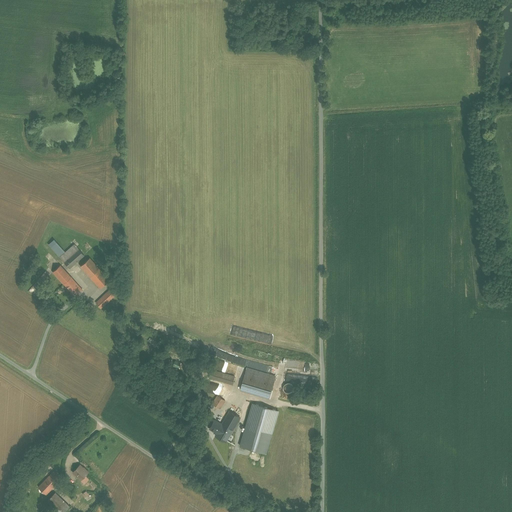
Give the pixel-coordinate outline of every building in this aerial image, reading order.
[(54,240),(49,245),(69,268),(84,255),(74,244),(65,252),(54,240)] [(90,258),(81,266),(101,288),(110,280),(90,258)] [(83,291),(60,265),(53,272),(64,284),(64,283),(76,297),(83,291)] [(109,291),(96,303),(101,308),(114,296),(109,291)] [(281,367),(296,369),(296,375),(299,376),(299,371),(298,371),(298,368),(305,369),(305,363),(282,361),(281,367)] [(275,376),(247,368),(240,390),(269,398),(275,376)] [(235,377),(212,370),(209,378),(232,384),(235,377)] [(293,386),(292,385),(291,384),(290,383),(288,383),(287,383),(286,384),(285,384),(285,385),(284,386),(284,387),(284,388),(284,389),(285,390),(286,391),(287,392),(288,392),(290,392),(291,391),(292,390),(293,389),(293,387),(293,386)] [(225,401),(218,396),(212,404),(220,409),(225,401)] [(252,403),(239,446),(266,454),(279,411),(252,403)] [(233,430),(240,417),(230,411),(222,424),(233,430)] [(233,430),(222,424),(222,425),(214,421),(210,429),(217,433),(216,434),(227,440),(233,430)] [(80,465),(73,472),(81,479),(88,472),(85,469),(85,470),(80,465)] [(54,471),(38,487),(46,495),(62,478),(54,471)] [(64,511),(70,506),(55,492),(48,500),(61,511),(64,511)]
